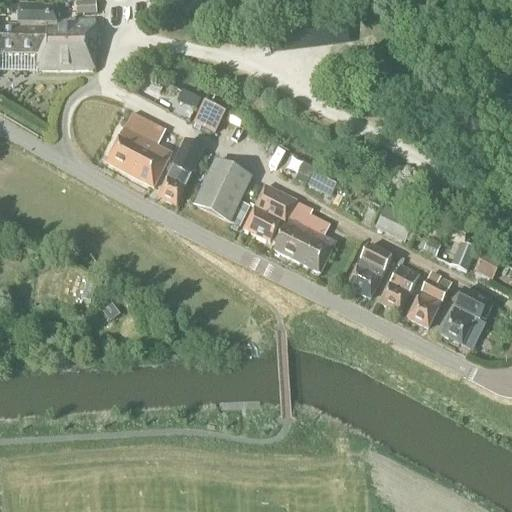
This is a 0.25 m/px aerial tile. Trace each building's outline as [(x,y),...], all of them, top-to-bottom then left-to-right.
[(76,17),(96,16),(95,3),(75,4),(76,17)] [(94,72),(94,22),(56,23),(56,7),(18,7),(18,28),(0,27),(0,56),(37,57),(37,72),(94,72)] [(202,103),(165,84),(153,106),(190,125),(202,103)] [(193,126),(215,137),(226,116),(204,105),(193,126)] [(153,190),(171,156),(157,149),(165,133),(131,116),(105,165),(153,190)] [(175,208),(203,154),(185,144),(157,199),(175,208)] [(241,204),(252,180),(215,162),(192,208),(230,227),(231,226),(238,230),(249,208),(241,204)] [(314,176),(307,189),(318,195),(325,182),(314,176)] [(284,227),(295,204),(265,189),(243,231),(269,245),(279,225),(284,227)] [(385,206),(378,201),(369,216),(376,220),(385,206)] [(319,276),(335,246),(322,240),(328,228),(307,217),(309,213),(296,206),(273,252),(319,276)] [(406,242),(414,225),(385,210),(375,230),(404,245),(406,242)] [(414,225),(406,242),(412,245),(421,228),(414,225)] [(423,254),(436,260),(441,250),(428,244),(423,254)] [(370,302),(391,260),(367,248),(346,289),(370,302)] [(474,256),(458,250),(451,268),(466,274),(474,256)] [(483,255),(474,274),(492,283),(502,265),(483,255)] [(399,316),(419,279),(399,269),(390,287),(389,287),(379,306),(399,316)] [(428,331),(450,286),(430,276),(407,321),(428,331)] [(479,324),(488,306),(463,293),(454,311),(453,311),(440,337),(462,349),(462,348),(471,353),(484,326),(479,324)] [(111,306),(102,313),(109,323),(118,316),(111,306)] [(29,334),(30,349),(58,347),(57,332),(29,334)]
